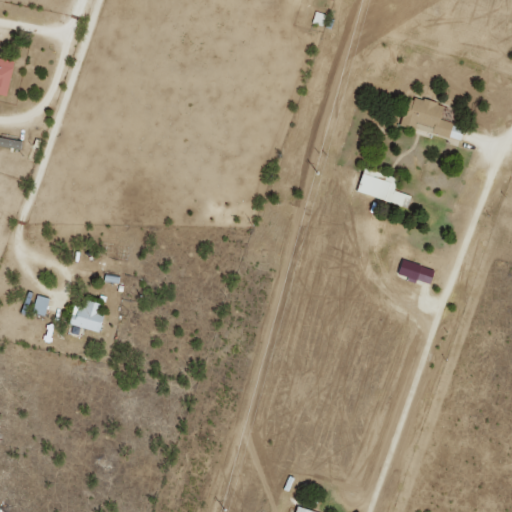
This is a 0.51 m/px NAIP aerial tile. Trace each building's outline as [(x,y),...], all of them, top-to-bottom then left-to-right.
[(312,22),(323,25),(326,14),(315,11),(312,22)] [(0,94),(7,95),(13,61),(0,58),(0,94)] [(400,122),(459,142),(463,127),(440,119),(444,106),(409,94),(400,122)] [(355,191),(401,206),(407,189),(361,174),(355,191)] [(428,285),(433,270),(401,258),(396,273),(428,285)] [(31,311),(43,315),(48,297),(27,291),(23,303),(33,306),(31,311)] [(97,333),(106,308),(81,298),(71,323),(97,333)]
